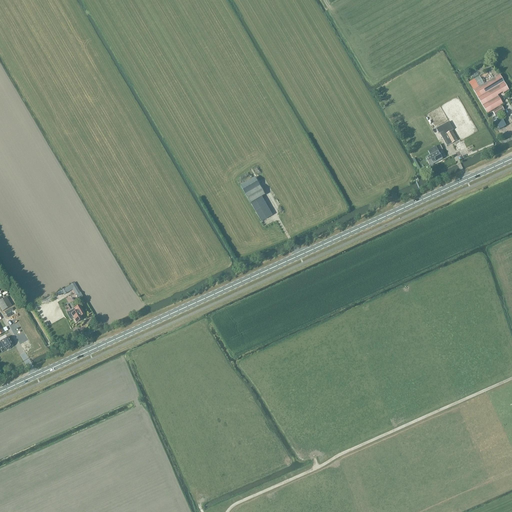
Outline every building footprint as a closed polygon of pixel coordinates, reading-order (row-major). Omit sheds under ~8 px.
[(479,77),(469,83),(487,113),(499,107),(500,105),(496,98),(509,90),(500,75),(484,84),(479,77)] [(500,105),(499,107),(499,108),(493,112),(496,116),(505,111),(501,105),(500,105)] [(495,120),(500,130),(507,126),(504,119),(500,121),(498,119),(495,120)] [(449,122),(436,129),(439,134),(439,133),(447,146),(458,140),(452,130),(454,130),(449,122)] [(438,158),(441,157),(439,151),(426,158),(430,166),(440,162),(438,158)] [(260,186),(245,195),(250,204),(251,203),(262,222),(272,216),(262,197),(265,195),(260,186)] [(74,283),(61,291),(64,295),(67,293),(67,291),(73,288),(77,294),(76,295),(78,298),(82,296),(74,283)] [(0,301),(0,306),(3,311),(11,306),(6,297),(0,301)] [(76,311),(71,314),(76,323),(82,320),(81,317),(85,315),(80,306),(74,309),(76,311)] [(0,350),(2,352),(2,353),(2,352),(6,350),(7,350),(6,350),(8,349),(9,349),(8,349),(12,347),(13,346),(12,346),(12,345),(13,345),(10,340),(9,341),(7,338),(0,342),(0,350)]
